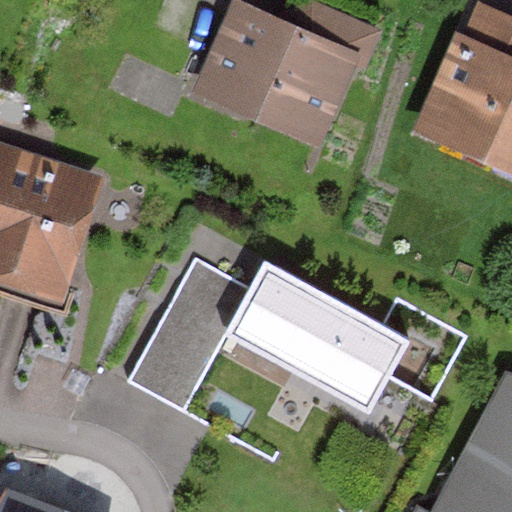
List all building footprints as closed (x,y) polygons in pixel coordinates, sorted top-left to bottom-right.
[(49,0),(49,5),(76,11),(78,0),(49,0)] [(511,23),(483,11),(443,90),(457,96),(443,129),(506,157),(511,146),(511,23)] [(277,33),(239,17),(210,82),(313,127),(346,51),(293,28),(283,28),(277,33)] [(0,151),(0,270),(55,288),(90,181),(0,151)] [(179,286),(127,380),(183,412),(226,333),(368,411),(408,338),(264,259),(233,316),(179,286)] [(511,511),(511,404),(482,462),(484,472),(495,478),(490,487),(493,488),(483,507),(451,495),(442,511),(511,511)]
